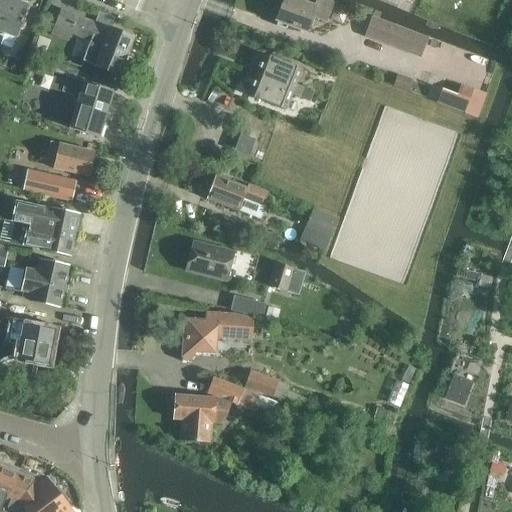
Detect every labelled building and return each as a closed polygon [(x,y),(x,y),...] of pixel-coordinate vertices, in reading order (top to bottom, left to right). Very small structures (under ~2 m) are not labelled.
[(0,0),(0,31),(16,38),(28,7),(10,0),(0,0)] [(327,23),(334,4),(323,0),(316,0),(314,7),(295,0),(282,0),(275,21),(277,22),(276,26),(286,30),(288,26),(307,33),(313,18),(327,23)] [(118,76),(133,38),(110,30),(62,11),(52,36),(68,42),(71,35),(90,42),(82,62),(118,76)] [(428,39),(394,27),(371,18),(364,37),(421,59),(428,39)] [(295,85),(302,69),(264,55),(256,76),(312,97),(314,92),(295,85)] [(77,80),(79,70),(58,64),(55,74),(77,80)] [(312,97),(256,76),(248,96),(285,111),(291,95),(310,102),(312,97)] [(420,97),(425,86),(398,76),(394,87),(420,97)] [(99,138),(113,92),(67,77),(62,93),(72,95),(77,106),(70,129),(99,138)] [(461,84),(459,93),(442,88),(438,104),(481,115),(487,90),(461,84)] [(249,156),(254,141),(237,134),(237,137),(232,135),(228,146),(232,148),(232,150),(249,156)] [(89,178),(95,153),(50,142),(47,155),(57,158),(54,169),(89,178)] [(71,202),(75,183),(28,171),(24,191),(71,202)] [(261,207),(266,193),(248,186),(247,189),(217,177),(213,187),(210,189),(208,194),(209,197),(208,200),(239,212),(243,200),(261,207)] [(75,236),(79,216),(50,210),(48,218),(26,214),(24,220),(9,217),(8,222),(75,236)] [(337,228),(309,218),(301,241),(328,251),(337,228)] [(71,256),(75,236),(8,222),(6,229),(16,232),(17,229),(22,230),(21,236),(43,241),(41,250),(71,256)] [(226,281),(233,254),(193,244),(186,271),(226,281)] [(64,288),(68,268),(39,261),(36,273),(28,271),(26,280),(64,288)] [(307,273),(275,264),(269,287),(301,296),(307,273)] [(60,308),(64,288),(26,280),(24,292),(32,294),(30,301),(60,308)] [(262,320),(266,305),(234,297),(230,311),(262,320)] [(252,342),(253,319),(234,314),(206,312),(205,320),(184,319),(181,358),(182,358),(182,362),(190,363),(195,354),(216,356),(217,340),(252,342)] [(48,365),(54,334),(55,332),(13,324),(10,340),(20,342),(17,360),(2,364),(0,372),(31,377),(34,363),(48,365)] [(290,385),(251,371),(245,387),(283,402),(290,385)] [(474,381),(455,375),(447,397),(467,403),(474,381)] [(252,412),(258,395),(213,378),(207,395),(252,412)] [(214,424),(216,399),(175,396),(173,420),(181,421),(180,441),(210,443),(211,424),(214,424)] [(324,415),(326,408),(317,405),(315,411),(324,415)] [(394,427),(397,415),(377,409),(374,420),(394,427)] [(459,461),(461,453),(437,447),(435,456),(436,462),(436,463),(437,465),(438,467),(440,468),(442,469),(444,470),(447,471),(449,470),(452,470),(454,469),(456,467),(459,461)] [(0,511),(9,490),(12,491),(20,472),(0,463),(0,511)] [(25,506),(41,493),(38,489),(38,485),(35,481),(36,478),(20,472),(12,491),(9,490),(0,511),(10,511),(11,511),(14,511),(22,511),(25,510),(24,510),(25,506)] [(64,511),(69,508),(65,503),(68,501),(57,487),(55,489),(51,484),(45,489),(40,483),(38,485),(38,489),(41,493),(25,506),(24,510),(25,510),(26,511),(64,511)]
